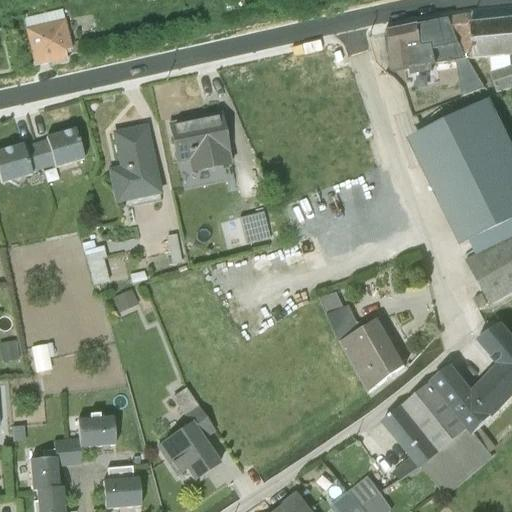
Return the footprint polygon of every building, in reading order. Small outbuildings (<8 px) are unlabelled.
[(22,16),(33,66),(67,58),(65,50),(72,49),(63,7),(22,16)] [(471,12),(449,16),(465,57),(486,57),(489,69),(496,92),(511,85),(511,68),(510,64),(510,55),(511,54),(511,15),(471,21),(471,12)] [(385,30),(391,68),(424,63),(416,24),(385,30)] [(468,242),(511,219),(511,146),(488,98),(415,134),(468,242)] [(171,121),(169,121),(178,163),(188,161),(191,172),(231,164),(221,111),(219,111),(220,112),(171,122),(171,121)] [(121,165),(107,168),(115,203),(160,194),(146,126),(115,132),(121,165)] [(35,142),(43,167),(54,164),(55,167),(84,159),(75,128),(46,136),(47,139),(35,142)] [(43,167),(35,142),(24,146),(23,143),(0,149),(0,177),(2,183),(10,180),(19,186),(23,177),(32,174),(31,171),(43,167)] [(263,212),(240,218),(247,243),(270,236),(263,212)] [(511,219),(468,242),(475,256),(511,235),(511,219)] [(176,234),(166,236),(172,265),(181,263),(176,234)] [(511,235),(475,256),(465,262),(490,306),(511,293),(511,235)] [(93,240),(82,243),(93,285),(108,281),(103,259),(105,258),(103,246),(95,248),(93,240)] [(131,290),(111,299),(118,314),(137,305),(131,290)] [(335,293),(319,298),(327,315),(325,315),(338,344),(368,395),(404,367),(377,320),(367,326),(353,322),(346,306),(342,308),(335,293)] [(439,455),(421,468),(445,497),(492,458),(489,455),(497,449),(480,427),(490,418),(491,419),(511,398),(511,342),(500,326),(478,340),(499,366),(469,396),(448,368),(431,382),(432,384),(400,410),(439,455)] [(15,340),(0,343),(0,356),(1,364),(19,360),(15,340)] [(46,345),(30,349),(34,373),(50,371),(46,345)] [(189,425),(156,447),(177,477),(186,470),(193,482),(218,465),(202,440),(214,432),(185,389),(170,398),(189,425)] [(439,455),(400,410),(398,410),(381,423),(409,457),(392,473),(399,482),(421,468),(439,455)] [(66,441),(68,467),(81,466),(79,450),(114,447),(112,418),(99,419),(99,415),(88,416),(88,420),(76,422),(77,440),(66,441)] [(23,427),(10,428),(11,443),(24,442),(23,427)] [(68,467),(66,441),(52,443),(52,450),(41,451),(42,460),(29,462),(31,493),(35,492),(58,488),(56,468),(68,467)] [(107,481),(102,482),(104,510),(140,507),(137,479),(132,479),(131,467),(105,470),(107,481)] [(361,507),(379,495),(366,478),(348,492),(361,507)] [(58,488),(35,492),(36,502),(32,502),(33,511),(63,511),(62,488),(58,488)] [(332,511),(353,511),(361,507),(348,492),(329,507),(332,511)] [(361,507),(353,511),(390,511),(391,511),(379,495),(361,507)] [(308,511),(296,496),(275,511),(308,511)]
